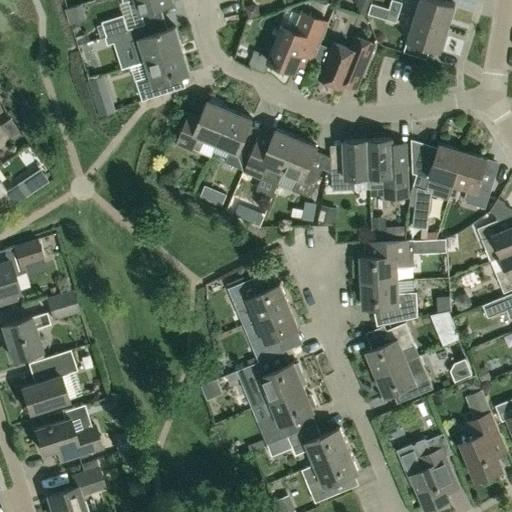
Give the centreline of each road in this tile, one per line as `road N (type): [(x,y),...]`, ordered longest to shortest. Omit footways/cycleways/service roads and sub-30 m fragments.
road 1 (residential): [(492,105),(352,122),(294,107),(213,70),(198,0)]
road 2 (residential): [(401,511),(337,359),(321,244)]
